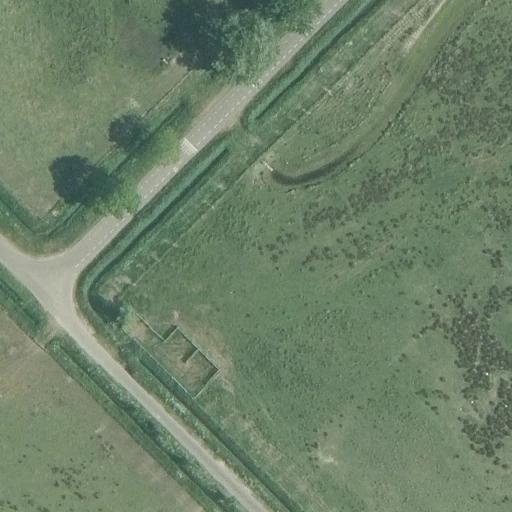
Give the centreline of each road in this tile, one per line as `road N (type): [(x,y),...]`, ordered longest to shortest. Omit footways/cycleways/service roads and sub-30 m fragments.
road 1 (unclassified): [(40,294),(333,0)]
road 2 (unclassified): [(40,294),(256,511)]
